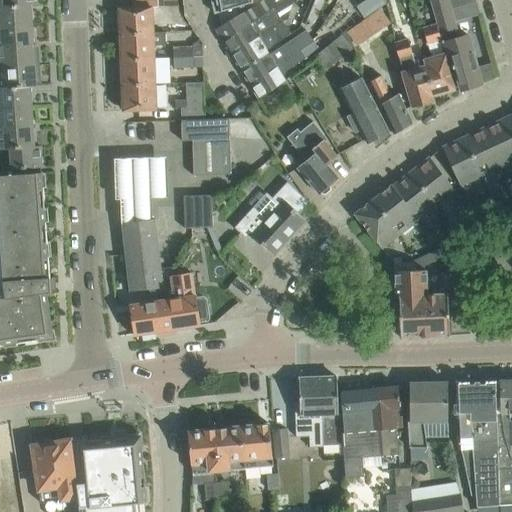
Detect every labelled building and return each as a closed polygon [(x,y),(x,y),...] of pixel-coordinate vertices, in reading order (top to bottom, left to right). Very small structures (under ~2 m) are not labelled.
[(184,5),(183,0),(133,0),(133,7),(120,8),(121,34),(165,32),(165,31),(152,32),(151,7),(184,5)] [(211,0),(216,14),(253,2),(252,0),(211,0)] [(384,0),(365,0),(356,6),(364,18),(386,3),(384,0)] [(448,0),(431,0),(435,15),(451,10),(451,8),(448,0)] [(455,68),(460,90),(482,84),(468,35),(459,37),(454,21),(480,14),(476,0),(451,8),(451,10),(435,15),(438,25),(448,66),(452,65),(453,69),(455,68)] [(0,27),(31,25),(30,5),(0,5),(0,27)] [(283,22),(274,7),(250,23),(243,12),(218,28),(224,38),(222,39),(231,55),(283,22)] [(290,36),(290,34),(283,22),(231,55),(241,71),(269,53),(267,50),(290,36)] [(0,46),(33,44),(32,25),(31,25),(0,27),(0,46)] [(369,48),(359,25),(345,36),(351,49),(353,48),(356,54),(369,48)] [(448,66),(438,25),(423,29),(428,44),(429,44),(434,58),(425,60),(427,66),(432,82),(428,83),(431,96),(455,89),(448,66)] [(241,71),(250,85),(277,68),(301,52),(306,58),(318,47),(306,29),(269,53),(241,71)] [(166,44),(165,32),(121,34),(122,59),(153,58),(153,46),(163,46),(163,45),(166,44)] [(351,49),(345,36),(315,58),(326,70),(351,49)] [(192,46),(172,46),(173,57),(203,56),(202,43),(199,38),(192,43),(192,46)] [(408,39),(397,43),(414,107),(433,102),(431,96),(428,83),(432,82),(427,66),(415,69),(411,55),(413,55),(408,39)] [(34,54),(33,44),(31,44),(0,46),(0,67),(34,65),(39,65),(39,54),(34,54)] [(193,56),(173,57),(174,68),(194,67),(193,56)] [(169,83),(168,57),(153,58),(122,59),(123,85),(162,83),(164,83),(169,83)] [(39,65),(34,65),(0,67),(0,87),(36,85),(35,76),(40,76),(39,65)] [(277,68),(250,85),(259,100),(286,80),(277,68)] [(370,83),(392,130),(394,134),(412,123),(398,95),(391,99),(381,77),(370,83)] [(362,78),(343,87),(340,88),(367,143),(389,133),(374,103),(362,78)] [(259,100),(266,112),(294,91),(286,80),(259,100)] [(203,119),(202,82),(184,83),(185,107),(181,108),(181,120),(203,119)] [(164,83),(162,83),(123,85),(124,110),(155,109),(155,95),(165,94),(164,83)] [(0,107),(31,105),(30,86),(0,87),(0,107)] [(0,128),(33,126),(31,105),(0,107),(0,128)] [(511,113),(484,127),(502,166),(511,161),(511,113)] [(203,119),(181,120),(182,141),(229,139),(229,118),(203,119)] [(313,123),(301,133),(297,128),(286,136),(306,161),(298,168),(318,193),(337,178),(326,164),(337,156),(331,150),(333,149),(325,139),(313,123)] [(0,148),(34,146),(33,126),(0,128),(0,148)] [(484,127),(442,147),(460,186),(502,166),(484,127)] [(41,167),(40,146),(10,149),(11,169),(41,167)] [(429,157),(392,184),(419,220),(456,191),(429,157)] [(42,173),(0,175),(0,242),(3,282),(5,297),(0,298),(0,345),(2,345),(3,348),(17,346),(17,343),(37,340),(38,340),(37,332),(51,330),(51,329),(46,293),(50,292),(50,291),(46,291),(46,279),(49,279),(48,257),(51,257),(50,242),(47,243),(45,223),(48,222),(47,208),(44,208),(43,188),(46,188),(45,173),(42,173)] [(251,209),(234,227),(246,238),(249,234),(274,256),(307,220),(299,214),(310,202),(287,182),(257,214),(251,209)] [(419,220),(391,185),(354,214),(381,248),(419,220)] [(211,194),(184,195),(184,228),(212,227),(211,194)] [(480,201),(470,206),(477,222),(487,217),(480,201)] [(471,225),(464,209),(454,213),(449,216),(449,217),(451,222),(445,224),(450,234),(471,225)] [(123,223),(130,290),(148,288),(149,288),(156,287),(158,287),(157,280),(162,280),(155,219),(123,223)] [(463,248),(459,240),(442,248),(446,256),(463,248)] [(446,256),(442,248),(415,260),(419,268),(446,256)] [(397,271),(399,296),(427,295),(426,271),(397,271)] [(158,300),(155,301),(159,331),(199,325),(199,322),(207,320),(209,318),(206,298),(203,296),(195,297),(195,294),(194,294),(191,273),(169,276),(172,289),(168,290),(170,299),(158,300)] [(475,274),(461,280),(471,302),(478,298),(478,297),(485,294),(475,274)] [(149,288),(148,288),(150,302),(155,301),(158,300),(156,287),(149,288)] [(447,295),(427,295),(399,296),(400,338),(448,335),(447,295)] [(130,302),(135,335),(159,331),(155,301),(150,302),(142,303),(141,300),(130,302)] [(336,376),(298,378),(300,416),(299,416),(299,417),(309,417),(309,443),(311,443),(323,443),(323,445),(342,445),(341,413),(338,413),(337,396),(337,392),(336,376)] [(511,379),(500,380),(501,412),(501,419),(503,437),(509,457),(511,456),(511,468),(511,379)] [(477,381),(458,382),(459,413),(461,449),(471,495),(476,495),(477,506),(480,506),(510,504),(511,503),(511,476),(511,475),(511,468),(511,456),(509,457),(503,437),(501,419),(501,412),(496,412),(496,380),(477,381)] [(447,381),(409,382),(409,449),(425,447),(423,422),(447,422),(447,381)] [(400,406),(398,386),(376,388),(380,455),(398,454),(396,428),(402,428),(400,406)] [(380,455),(376,388),(340,392),(345,477),(363,476),(362,457),(380,455)] [(269,423),(241,426),(245,467),(273,465),(269,423)] [(215,428),(219,470),(245,467),(241,426),(215,428)] [(215,428),(188,431),(191,485),(215,482),(221,482),(219,470),(215,428)] [(273,430),(276,457),(289,456),(286,429),(273,430)] [(83,449),(72,450),(78,497),(79,511),(140,511),(140,502),(147,499),(140,436),(83,441),(83,449)] [(70,439),(32,445),(40,489),(59,486),(61,500),(78,497),(72,450),(70,439)] [(386,496),(387,511),(414,511),(413,500),(410,467),(395,468),(396,495),(386,496)] [(278,473),(267,474),(268,489),(275,488),(280,488),(278,473)] [(215,483),(217,498),(217,502),(218,502),(218,497),(228,496),(226,481),(221,482),(215,482),(215,483)] [(215,483),(204,484),(205,498),(217,498),(215,483)] [(413,500),(414,511),(461,511),(457,494),(413,500)]
